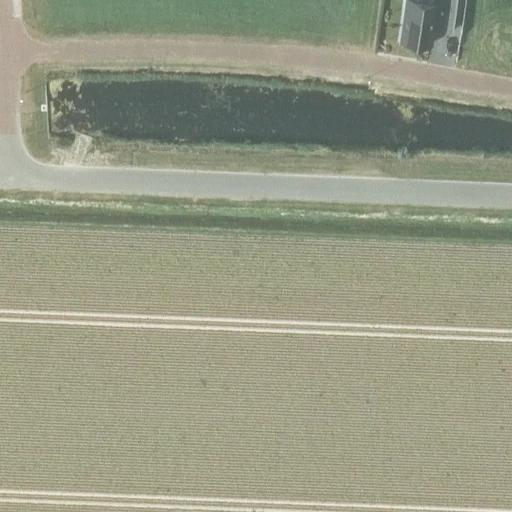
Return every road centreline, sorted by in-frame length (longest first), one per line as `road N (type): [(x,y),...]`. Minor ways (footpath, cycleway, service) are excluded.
road 1 (residential): [(5,53),(310,57),(511,89)]
road 2 (unclassified): [(511,196),(6,175)]
road 3 (residential): [(6,175),(5,53)]
